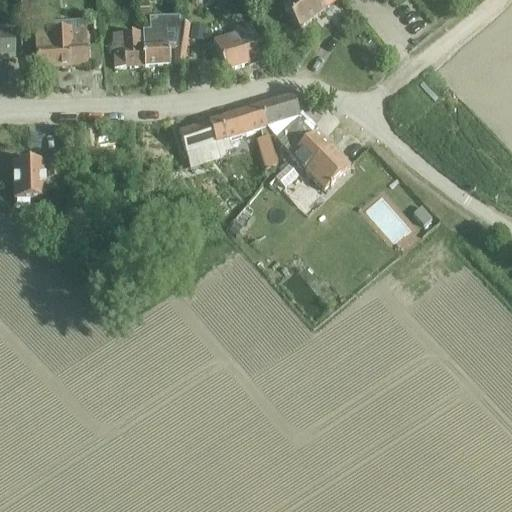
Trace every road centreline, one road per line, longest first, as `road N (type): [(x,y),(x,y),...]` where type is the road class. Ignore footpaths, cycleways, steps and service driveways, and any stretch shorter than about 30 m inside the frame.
road 1 (residential): [(363,116),(310,90),(274,85),(196,109),(0,111)]
road 2 (unclassified): [(511,233),(363,116)]
